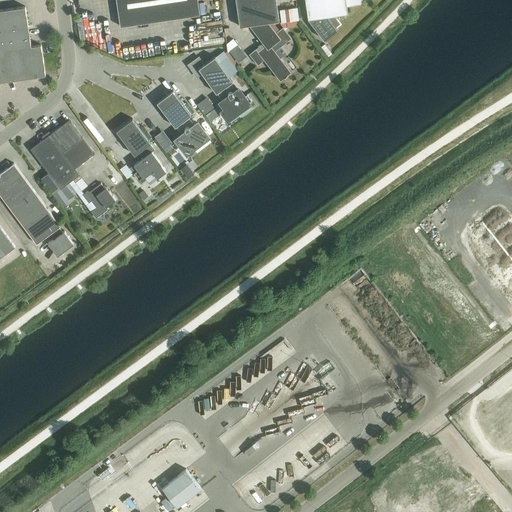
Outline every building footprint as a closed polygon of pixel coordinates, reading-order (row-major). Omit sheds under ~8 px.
[(116,0),(120,26),(200,15),(197,0),(116,0)] [(276,33),(268,23),(279,21),(276,0),(235,0),(240,27),(249,25),(263,43),(249,54),(258,65),(264,60),(280,80),(285,77),(285,78),(288,76),(287,75),(297,67),(281,47),(292,38),(283,28),(276,33)] [(362,0),(305,0),(308,19),(309,19),(309,20),(325,40),(338,30),(329,18),(328,16),(341,14),(348,13),(347,6),(363,4),(362,0)] [(0,82),(46,75),(41,44),(31,46),(25,6),(0,10),(0,82)] [(229,51),(239,63),(247,56),(237,45),(229,51)] [(237,112),(249,104),(249,103),(252,101),(247,94),(244,97),(239,90),(237,91),(231,83),(233,81),(215,57),(204,65),(199,58),(189,65),(197,76),(202,73),(216,93),(219,91),(225,100),(218,105),(228,119),(228,118),(231,122),(240,115),(237,112)] [(193,148),(208,137),(198,123),(194,125),(188,117),(191,115),(173,90),(157,102),(175,127),(176,126),(181,131),(182,134),(176,139),(189,157),(196,151),(193,148)] [(199,103),(207,113),(217,106),(209,96),(199,103)] [(138,170),(133,174),(139,181),(143,177),(144,178),(152,171),(157,178),(166,171),(161,164),(162,164),(152,152),(155,150),(150,143),(151,143),(132,119),(116,131),(135,155),(138,152),(143,158),(134,165),(138,170)] [(66,185),(80,174),(75,168),(94,154),(69,120),(30,149),(68,200),(74,195),(66,185)] [(0,173),(0,194),(37,244),(49,235),(53,239),(48,243),(58,255),(74,243),(64,231),(63,232),(59,227),(61,226),(14,163),(0,173)] [(194,174),(187,165),(181,170),(188,179),(194,174)] [(91,212),(96,218),(108,209),(106,207),(116,200),(109,191),(107,192),(101,183),(89,192),(88,191),(83,195),(89,203),(92,201),(96,207),(91,212)] [(139,194),(144,200),(149,197),(144,190),(139,194)] [(0,258),(15,247),(0,226),(0,258)] [(266,463),(281,479),(290,470),(275,455),(266,463)] [(492,511),(454,462),(388,511),(492,511)] [(266,465),(254,472),(271,501),(283,494),(266,465)] [(102,480),(112,473),(108,468),(99,475),(102,480)] [(162,488),(166,492),(177,507),(201,488),(186,469),(162,488)] [(257,484),(247,490),(253,501),(264,495),(257,484)]
